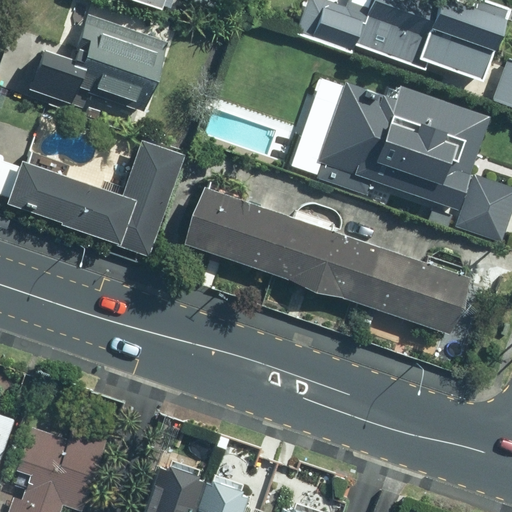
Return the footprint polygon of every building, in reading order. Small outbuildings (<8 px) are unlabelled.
[(172,0),(143,0),(170,9),(172,0)] [(299,0),(291,27),(478,91),(506,11),(474,0),(299,0)] [(72,54),(43,44),(28,86),(71,101),(77,86),(147,111),(171,43),(87,14),(72,54)] [(511,53),(507,52),(493,93),(511,99),(511,53)] [(484,126),(343,76),(308,174),(500,242),(511,207),(511,183),(469,169),(484,126)] [(115,195),(18,160),(2,202),(148,255),(186,153),(137,136),(115,195)] [(469,278),(205,183),(183,242),(447,337),(469,278)] [(0,455),(14,417),(0,412),(0,455)] [(58,511),(62,501),(82,507),(105,436),(73,426),(69,437),(28,423),(15,464),(28,469),(13,511),(58,511)] [(198,466),(171,457),(168,466),(157,462),(139,511),(186,511),(199,477),(194,475),(198,466)] [(238,511),(245,494),(237,491),(241,481),(214,471),(210,481),(205,479),(192,511),(238,511)]
